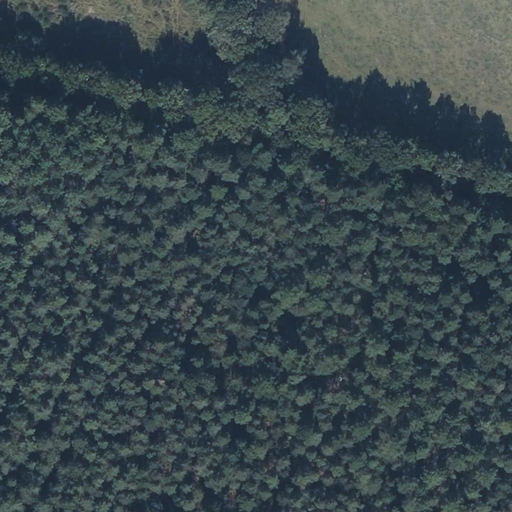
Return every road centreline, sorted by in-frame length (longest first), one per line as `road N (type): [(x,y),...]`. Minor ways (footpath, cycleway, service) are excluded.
road 1 (track): [(0,79),(277,149)]
road 2 (track): [(277,149),(511,195)]
road 3 (track): [(277,149),(282,119),(238,0)]
